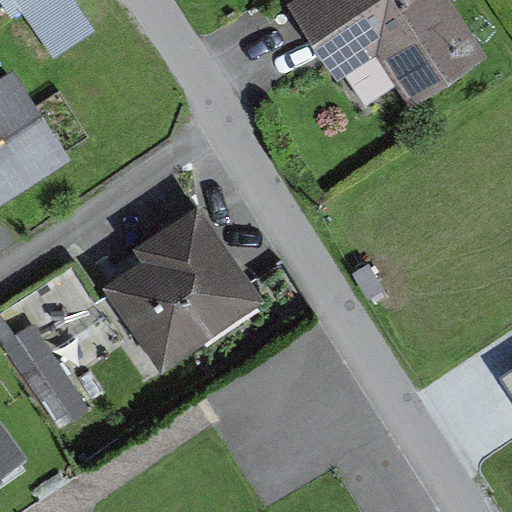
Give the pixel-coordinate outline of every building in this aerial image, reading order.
[(91,0),(0,0),(0,9),(13,0),(20,0),(64,61),(112,29),(91,0)] [(508,55),(470,0),(302,0),(353,81),(394,53),(428,107),(508,55)] [(42,66),(0,92),(0,209),(5,216),(102,156),(42,66)] [(150,256),(114,282),(174,366),(275,295),(207,200),(143,246),(150,256)] [(63,421),(93,400),(39,322),(9,342),(63,421)] [(0,402),(0,485),(40,457),(0,402)]
